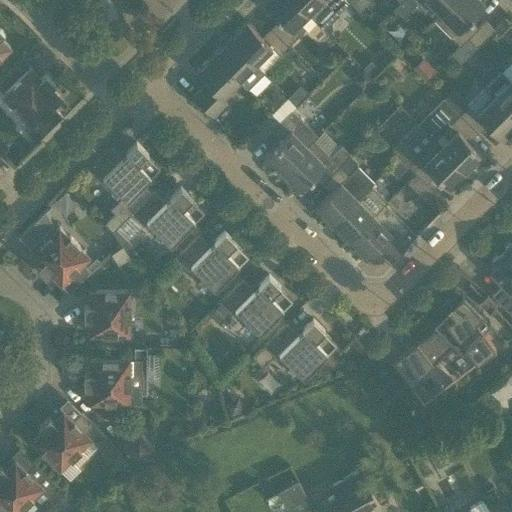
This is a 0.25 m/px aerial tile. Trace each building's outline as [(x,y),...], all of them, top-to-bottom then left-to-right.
[(299,21),(307,13),(294,0),(266,0),(263,3),(279,19),(270,28),(288,45),(305,28),(299,21)] [(294,0),(307,13),(314,19),(333,0),(294,0)] [(401,0),(401,1),(396,6),(403,12),(409,6),(407,4),(411,0),(414,0),(425,11),(432,5),(440,13),(453,0),(401,0)] [(467,37),(477,27),(469,18),(484,3),(480,0),(453,0),(440,13),(434,19),(459,45),(467,37)] [(477,27),(467,37),(476,46),(494,28),(485,19),(477,27)] [(279,54),(288,45),(270,28),(262,36),(246,20),(229,37),(255,63),(271,46),(279,54)] [(0,57),(10,47),(0,36),(4,32),(0,28),(0,57)] [(263,70),(255,63),(229,37),(212,54),(238,79),(246,87),(263,70)] [(467,37),(459,45),(451,55),(460,63),(476,46),(467,37)] [(221,96),(238,79),(212,54),(196,71),(207,82),(193,96),(212,116),(227,102),(221,96)] [(45,73),(40,77),(30,67),(2,95),(32,125),(27,131),(37,141),(62,116),(52,106),(61,98),(51,87),(55,83),(45,73)] [(493,96),(511,115),(511,82),(509,80),(501,71),(484,88),(493,96)] [(468,105),(459,114),(477,132),(486,123),(501,138),(511,127),(511,115),(493,96),(476,113),(468,105)] [(292,110),(280,121),(280,122),(270,132),(278,140),(263,156),(280,173),(313,139),(317,135),(292,110)] [(253,131),(262,140),(270,132),(280,122),(280,121),(271,113),(253,131)] [(469,140),(477,132),(459,114),(442,131),(449,137),(440,146),(467,173),(484,156),(469,140)] [(312,174),(321,183),(339,165),(348,156),(339,146),(329,155),(313,139),(280,173),(297,190),(312,174)] [(426,183),(435,174),(450,190),(467,173),(440,146),(433,140),(417,156),(401,141),(392,150),(416,173),(426,183)] [(110,208),(114,212),(122,221),(131,213),(151,193),(142,184),(159,167),(147,154),(148,153),(136,141),(121,157),(110,145),(87,168),(99,181),(103,177),(122,196),(110,208)] [(315,207),(332,224),(357,199),(357,198),(373,181),(357,165),(348,174),(339,165),(321,183),(330,192),(315,207)] [(434,191),(426,183),(416,173),(407,182),(425,200),(434,191)] [(154,190),(151,193),(131,213),(143,225),(147,221),(170,244),(204,211),(191,198),(192,197),(180,186),(165,201),(154,190)] [(332,224),(348,240),(373,215),(357,199),(332,224)] [(373,215),(348,240),(365,257),(376,246),(391,260),(410,241),(402,232),(406,228),(392,213),(393,212),(385,203),(373,215)] [(40,264),(36,268),(46,278),(51,274),(61,284),(89,257),(79,246),(80,245),(69,235),(68,236),(58,225),(55,228),(46,211),(51,206),(50,205),(23,232),(37,247),(30,253),(40,264)] [(122,221),(114,212),(104,223),(112,231),(122,221)] [(115,228),(112,231),(120,243),(122,246),(127,240),(115,228)] [(214,288),(248,255),(235,242),(236,241),(224,230),(209,245),(198,234),(175,257),(187,269),(191,265),(214,288)] [(511,245),(509,243),(492,260),(497,265),(490,272),(502,284),(491,294),(511,314),(511,245)] [(122,246),(111,254),(118,265),(129,257),(122,246)] [(219,301),(220,302),(210,312),(219,322),(230,312),(231,313),(235,309),(259,333),(292,299),(279,287),(280,286),(268,274),(253,289),(242,278),(219,301)] [(89,290),(89,305),(83,305),(83,319),(89,319),(89,334),(129,334),(129,320),(130,320),(130,305),(129,305),(129,290),(89,290)] [(451,316),(437,326),(391,361),(410,386),(458,339),(476,362),(495,348),(481,329),(489,321),(461,292),(444,309),(451,316)] [(286,322),(263,345),(252,356),(261,365),(272,354),(275,357),(279,353),(303,377),(336,343),(323,331),(324,330),(313,318),(297,333),(286,322)] [(142,388),(142,373),(141,374),(141,359),(89,359),(89,373),(83,373),(83,388),(89,388),(89,403),(141,403),(141,388),(142,388)] [(238,396),(225,402),(230,416),(244,410),(238,396)] [(497,398),(477,401),(480,420),(500,417),(497,398)] [(63,410),(52,420),(48,416),(38,426),(42,431),(32,441),(60,469),(70,459),(71,460),(81,449),(80,449),(90,439),(96,445),(97,444),(105,436),(81,411),(73,420),(63,410)] [(154,448),(138,432),(123,448),(138,464),(154,448)] [(105,436),(97,444),(111,458),(119,450),(105,436)] [(0,506),(5,511),(16,511),(22,507),(22,508),(33,498),(32,497),(41,487),(50,496),(59,486),(36,463),(28,472),(14,458),(4,469),(0,464),(0,506)] [(323,502),(328,511),(361,511),(378,503),(360,470),(331,485),(336,494),(323,502)] [(307,497),(298,480),(285,486),(286,488),(294,503),(299,501),(300,501),(307,497)] [(489,511),(484,502),(480,501),(470,507),(471,509),(465,511),(489,511)]
